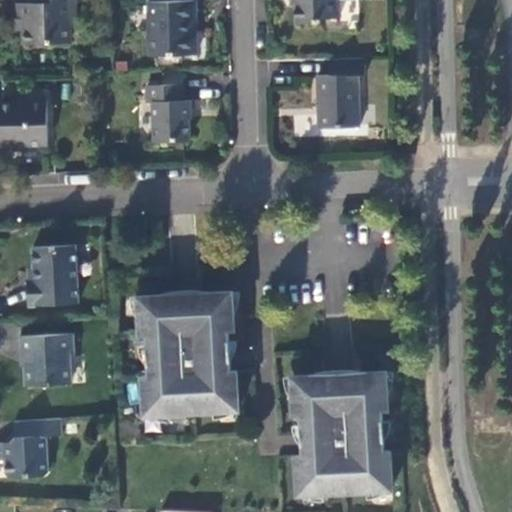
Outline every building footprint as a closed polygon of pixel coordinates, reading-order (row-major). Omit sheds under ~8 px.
[(70,20),(77,19),(75,0),(35,0),(36,2),(21,3),(21,18),(18,18),(18,29),(25,29),(26,44),(71,42),(70,20)] [(193,21),(197,21),(195,0),(186,0),(149,1),(151,55),(197,54),(197,30),(193,30),(193,21)] [(320,17),(340,17),(339,0),(295,0),(296,22),(320,21),(320,17)] [(359,75),(366,74),(366,57),(331,58),(331,74),(319,75),(320,127),(360,126),(359,75)] [(184,84),(147,85),(148,102),(154,102),(155,142),(190,141),(190,118),(192,118),(191,100),(184,100),(184,84)] [(0,99),(0,149),(2,149),(2,146),(49,144),(48,98),(28,98),(28,103),(0,104),(0,99)] [(36,280),(28,280),(30,305),(80,303),(76,244),(34,246),(36,280)] [(144,375),(146,414),(240,409),(238,370),(232,370),(230,331),(236,330),(233,291),(140,296),(142,336),(147,335),(149,375),(144,375)] [(70,354),(75,353),(74,333),(21,336),(21,354),(26,354),(28,386),(71,384),(70,354)] [(297,454),(300,493),(393,488),(391,449),(386,449),(384,410),(389,409),(387,370),(293,375),(295,415),(301,414),(303,454),(297,454)] [(63,434),(63,417),(16,420),(17,435),(13,440),(0,440),(0,457),(7,457),(7,472),(12,475),(46,473),(50,469),(48,434),(63,434)]
